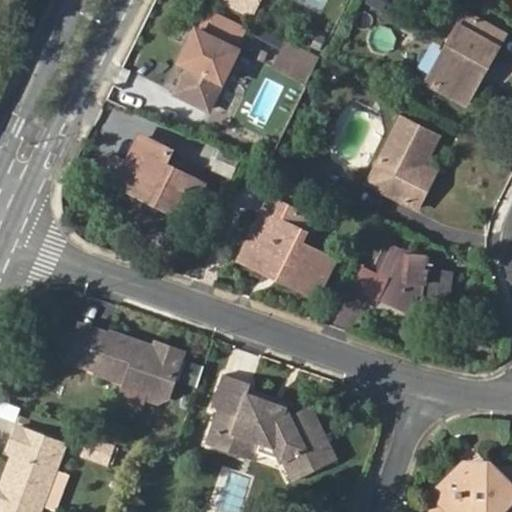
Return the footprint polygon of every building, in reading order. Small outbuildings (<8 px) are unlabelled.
[(223,0),(251,14),(258,0),(223,0)] [(483,60),(490,63),(507,33),(468,10),(430,80),(462,98),(483,60)] [(191,64),(178,91),(209,106),(238,48),(199,28),(182,60),(191,64)] [(284,53),(277,66),(304,81),(312,67),(284,53)] [(468,101),(490,63),(483,60),(462,98),(468,101)] [(417,176),(424,162),(439,134),(403,115),(369,180),(418,206),(430,182),(417,176)] [(176,208),(186,190),(191,180),(163,165),(170,150),(144,136),(130,163),(114,154),(103,178),(118,187),(121,180),(176,208)] [(437,169),(424,162),(417,176),(430,182),(437,169)] [(201,197),(186,190),(176,208),(191,216),(201,197)] [(268,211),(249,248),(283,265),(278,273),(315,291),(333,256),(301,240),(313,215),(272,194),(263,209),(268,211)] [(373,265),(390,273),(404,244),(407,239),(390,231),(373,265)] [(404,244),(390,273),(381,294),(412,309),(416,305),(412,301),(413,290),(416,290),(417,287),(424,288),(423,300),(440,302),(442,289),(461,291),(463,266),(434,263),(434,258),(429,257),(429,250),(411,248),(404,244)] [(283,265),(249,248),(245,257),(278,273),(283,265)] [(122,379),(135,340),(111,331),(110,335),(83,325),(70,356),(99,366),(97,371),(122,379)] [(140,342),(135,340),(122,379),(130,382),(144,387),(147,395),(159,400),(173,394),(184,360),(173,358),(175,348),(159,344),(157,349),(151,353),(141,350),(140,342)] [(157,349),(140,342),(141,350),(151,353),(157,349)] [(173,358),(184,360),(186,352),(175,348),(173,358)] [(279,397),(267,393),(257,389),(260,382),(232,372),(219,408),(221,408),(229,412),(223,430),(230,433),(226,444),(251,451),(256,434),(265,438),(271,440),(281,443),(286,453),(289,460),(291,458),(297,455),(306,476),(344,458),(338,443),(341,437),(339,430),(332,429),(320,404),(301,410),(295,403),(279,397)] [(270,386),(267,393),(279,397),(295,403),(301,410),(304,399),(270,386)] [(70,441),(21,423),(12,449),(20,451),(0,504),(0,511),(43,511),(47,503),(60,466),(70,441)] [(230,433),(223,430),(219,441),(226,444),(230,433)] [(269,448),(271,440),(265,438),(256,434),(251,451),(259,455),(266,457),(269,448)] [(120,447),(98,439),(92,456),(114,464),(120,447)] [(269,448),(286,453),(281,443),(271,440),(269,448)] [(300,479),(306,476),(297,455),(291,458),(300,479)] [(75,471),(60,466),(47,503),(61,508),(75,471)] [(435,496),(450,511),(511,511),(511,472),(496,472),(492,468),(485,475),(478,480),(473,475),(467,468),(435,496)] [(482,468),(467,468),(473,475),(478,480),(485,475),(492,468),(482,468)]
